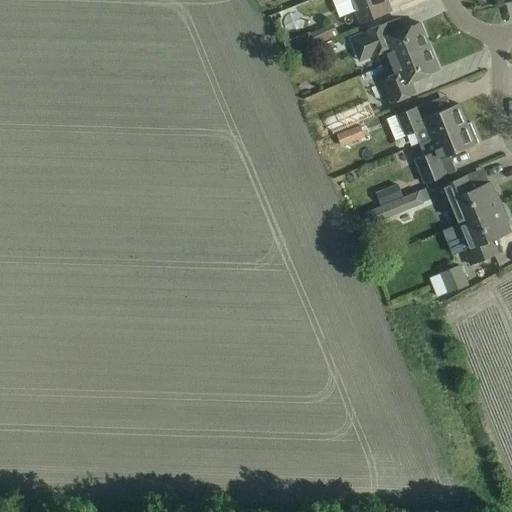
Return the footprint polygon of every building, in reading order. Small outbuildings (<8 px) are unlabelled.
[(329,0),(338,29),(356,24),(349,0),(329,0)] [(352,0),(361,22),(393,9),(389,0),(352,0)] [(387,50),(392,61),(430,46),(420,23),(391,35),(387,23),(350,38),(359,62),(387,50)] [(324,28),(311,34),(316,45),(329,39),(324,28)] [(325,44),(322,46),(324,53),(326,53),(336,49),(333,41),(325,44)] [(430,46),(392,61),(397,74),(383,80),(392,102),(415,93),(411,81),(439,69),(430,46)] [(416,134),(420,143),(472,122),(472,121),(467,123),(459,104),(434,114),(429,103),(399,115),(408,137),(416,134)] [(322,104),(307,108),(311,119),(325,116),(322,104)] [(481,143),(472,122),(420,143),(424,155),(416,158),(426,183),(457,171),(450,155),(481,143)] [(393,153),(406,149),(399,125),(386,129),(393,153)] [(337,136),(342,146),(366,137),(361,126),(337,136)] [(450,200),(459,223),(502,205),(496,191),(494,191),(490,182),(476,187),(471,174),(439,187),(445,202),(450,200)] [(388,189),(392,201),(402,197),(398,185),(388,189)] [(420,191),(391,203),(396,215),(425,203),(420,191)] [(502,205),(459,223),(469,247),(464,248),(470,264),(502,251),(496,237),(511,231),(507,220),(508,220),(502,205)] [(440,273),(440,274),(430,279),(437,297),(447,293),(448,294),(469,285),(460,265),(440,273)]
